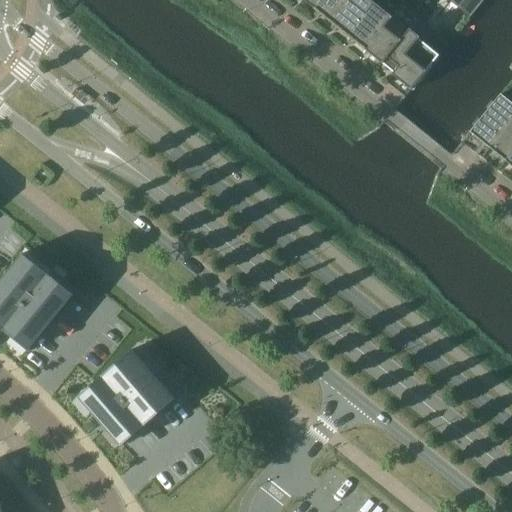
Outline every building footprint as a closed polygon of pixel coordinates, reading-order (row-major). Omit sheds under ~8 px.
[(322,0),(303,0),(315,9),(322,0)] [(349,0),(322,0),(315,9),(332,23),(349,0)] [(375,3),(370,0),(349,0),(332,23),(348,36),(375,3)] [(448,0),(470,17),(483,0),(448,0)] [(392,17),(375,3),(348,36),(365,50),(392,17)] [(409,30),(392,17),(365,50),(382,63),(409,30)] [(383,64),(382,64),(393,72),(392,74),(411,90),(439,55),(419,38),(420,37),(410,29),(409,30),(382,63),(383,64)] [(511,119),(511,103),(501,94),(470,132),(490,148),(511,119)] [(511,154),(511,119),(490,148),(506,161),(511,154)] [(0,326),(2,328),(2,329),(4,331),(13,338),(16,335),(29,346),(27,349),(29,350),(31,347),(33,344),(39,337),(41,335),(47,327),(49,325),(55,317),(55,318),(57,315),(63,307),(63,308),(65,305),(71,297),(71,298),(74,295),(70,292),(65,288),(64,286),(63,287),(58,283),(59,283),(57,281),(57,282),(39,267),(38,265),(37,266),(32,262),(33,262),(31,260),(30,260),(26,256),(23,253),(20,256),(20,257),(14,264),(12,266),(12,267),(6,274),(4,276),(4,277),(0,281),(0,326)] [(81,394),(78,396),(80,398),(83,396),(94,409),(91,411),(93,413),(99,419),(99,420),(101,422),(108,431),(111,429),(123,442),(120,444),(121,446),(124,443),(127,440),(134,435),(136,433),(143,426),(143,427),(146,425),(145,424),(153,418),(155,416),(162,410),(163,410),(165,408),(172,401),(175,399),(173,396),(172,396),(168,391),(167,389),(166,389),(162,385),(163,384),(161,383),(146,366),(146,365),(145,364),(144,364),(140,359),(141,359),(139,357),(135,353),(135,352),(132,349),(129,352),(122,359),(122,358),(120,360),(120,361),(113,367),(112,367),(110,369),(103,375),(100,377),(101,377),(93,384),(93,383),(91,385),(91,386),(81,394)]
